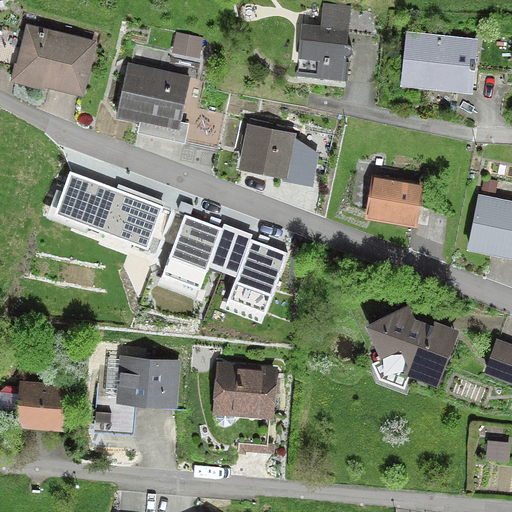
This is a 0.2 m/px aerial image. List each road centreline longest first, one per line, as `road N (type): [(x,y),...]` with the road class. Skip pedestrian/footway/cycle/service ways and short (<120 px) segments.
road 1 (unclassified): [(0,471),(511,510)]
road 2 (residential): [(68,135),(511,301)]
road 3 (residential): [(511,137),(307,99)]
